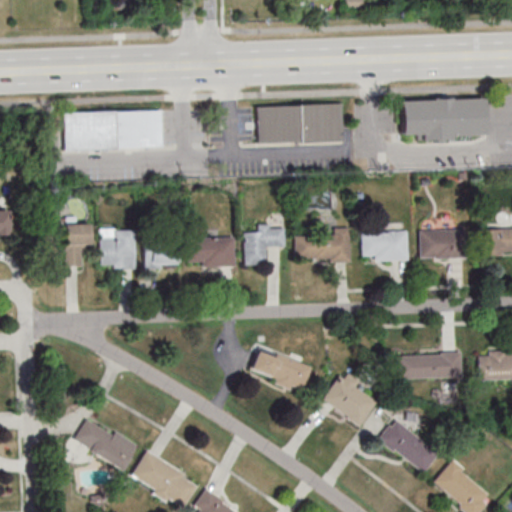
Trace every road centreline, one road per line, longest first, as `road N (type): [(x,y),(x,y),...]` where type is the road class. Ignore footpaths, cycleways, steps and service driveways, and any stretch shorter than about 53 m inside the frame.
road 1 (secondary): [(511,54),(0,72)]
road 2 (residential): [(511,303),(28,322),(23,340)]
road 3 (residential): [(352,511),(223,418),(53,322)]
road 4 (residential): [(32,511),(23,340)]
